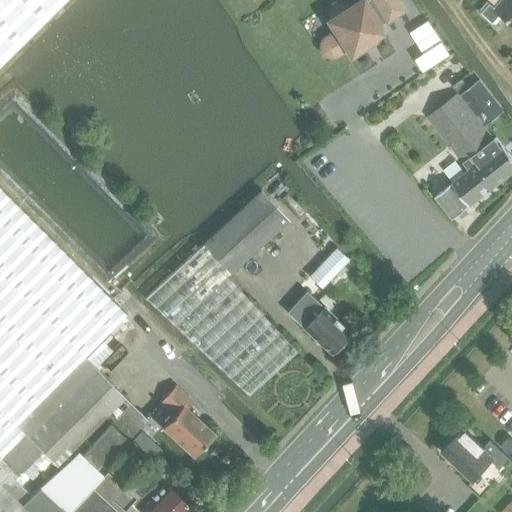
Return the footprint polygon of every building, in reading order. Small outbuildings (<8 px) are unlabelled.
[(0,0),(0,65),(65,0),(0,0)] [(323,41),(321,45),(322,49),(324,52),(328,55),(332,55),(336,54),(346,47),(350,54),(383,32),(379,25),(386,20),(386,21),(403,10),(396,0),(365,0),(363,1),(362,0),(359,0),(348,8),(347,6),(344,4),(340,2),(336,3),(332,5),(330,9),(330,13),(331,17),(332,18),(328,20),(335,32),(326,38),(323,41)] [(496,25),(504,16),(511,23),(511,0),(504,0),(497,9),(488,1),(479,11),(496,25)] [(478,79),(460,93),(467,102),(485,124),(502,111),(504,109),(479,78),(478,79)] [(460,93),(427,118),(462,163),(495,137),(485,124),(467,102),(460,93)] [(511,172),(511,159),(495,137),(462,163),(469,171),(482,161),(499,182),(511,172)] [(436,197),(453,218),(499,182),(482,161),(469,171),(436,197)] [(0,456),(23,431),(16,424),(84,357),(125,315),(0,189),(0,456)] [(144,296),(203,353),(247,396),(295,351),(227,275),(229,273),(230,274),(287,220),(259,190),(144,296)] [(336,247),(309,276),(321,287),(348,258),(336,247)] [(305,291),(286,312),(330,353),(333,351),(337,351),(342,345),(342,341),(350,332),(305,291)] [(56,466),(106,414),(130,437),(147,420),(123,397),(84,357),(16,424),(23,431),(0,456),(0,464),(24,487),(26,485),(51,460),(56,466)] [(172,415),(161,426),(193,456),(197,452),(199,454),(202,450),(200,448),(213,434),(186,408),(193,401),(175,385),(158,403),(172,415)] [(33,492),(26,485),(24,487),(0,464),(0,511),(121,511),(131,502),(155,476),(125,449),(130,443),(110,425),(82,456),(78,451),(33,492)] [(462,428),(442,450),(474,480),(492,461),(501,469),(511,458),(491,440),(484,448),(462,428)] [(156,477),(155,476),(131,502),(139,510),(138,511),(139,511),(189,511),(192,509),(156,477)]
